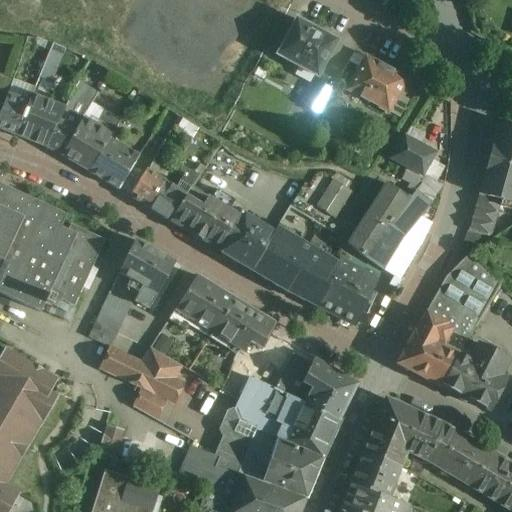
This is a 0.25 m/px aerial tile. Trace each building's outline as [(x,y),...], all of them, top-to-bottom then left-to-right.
[(336,42),(297,21),(278,55),(301,67),(298,73),(314,82),(336,42)] [(37,50),(48,54),(52,44),(41,41),(37,50)] [(66,50),(52,44),(48,54),(38,78),(52,84),(66,50)] [(366,58),(355,52),(349,63),(360,69),(366,58)] [(406,80),(366,58),(360,69),(348,91),(388,113),(406,80)] [(12,82),(0,77),(0,101),(4,103),(12,82)] [(34,89),(13,82),(7,96),(0,113),(0,131),(15,137),(31,96),(34,89)] [(64,109),(64,111),(59,122),(58,122),(47,149),(61,157),(83,118),(82,118),(96,95),(77,85),(64,109)] [(64,109),(31,96),(15,137),(47,149),(58,122),(59,122),(64,111),(64,109)] [(167,110),(154,131),(162,136),(175,115),(167,110)] [(96,126),(83,118),(61,157),(89,173),(109,140),(115,130),(120,121),(105,111),(96,126)] [(197,130),(183,121),(177,131),(191,140),(197,130)] [(511,128),(498,125),(478,195),(479,195),(501,202),(511,204),(511,128)] [(436,154),(405,137),(390,160),(422,178),(432,162),(436,154)] [(138,157),(109,140),(89,173),(118,190),(138,157)] [(190,143),(180,158),(185,161),(181,167),(179,166),(177,171),(180,173),(179,175),(183,177),(176,190),(185,196),(184,198),(185,198),(205,166),(202,164),(209,155),(190,143)] [(227,149),(219,144),(216,149),(223,155),(227,149)] [(260,168),(236,156),(232,153),(223,167),(228,170),(226,173),(219,169),(218,163),(223,155),(216,149),(205,166),(185,198),(201,208),(207,199),(233,214),(260,168)] [(138,157),(118,190),(131,199),(148,173),(154,161),(141,152),(138,157)] [(444,168),(432,162),(422,178),(426,180),(434,185),(444,168)] [(164,183),(148,173),(131,199),(148,209),(164,183)] [(334,219),(352,192),(331,179),(313,205),(334,219)] [(444,185),(434,185),(426,180),(423,183),(442,193),(444,185)] [(176,190),(164,183),(148,209),(169,222),(185,198),(184,198),(185,196),(176,190)] [(0,294),(40,313),(44,305),(51,308),(55,299),(73,308),(104,241),(63,223),(66,217),(0,186),(0,294)] [(409,200),(392,221),(390,219),(384,229),(381,227),(362,257),(382,271),(401,239),(429,205),(434,197),(420,186),(409,200)] [(390,187),(376,209),(372,207),(347,246),(361,258),(361,257),(362,257),(381,227),(384,229),(390,219),(392,221),(409,200),(390,187)] [(501,202),(479,195),(469,232),(487,237),(488,237),(491,235),(501,202)] [(233,214),(207,199),(201,208),(185,198),(169,222),(251,272),(274,234),(243,215),(241,219),(233,214)] [(313,221),(290,207),(277,229),(300,243),(313,221)] [(300,243),(277,229),(274,234),(251,272),(285,292),(317,308),(329,287),(327,285),(338,265),(300,243)] [(469,232),(467,232),(460,250),(463,253),(464,252),(487,237),(469,232)] [(159,255),(135,241),(118,274),(143,287),(134,302),(148,310),(175,264),(159,255)] [(468,256),(445,279),(415,333),(414,333),(397,365),(441,388),(458,356),(467,340),(466,340),(477,321),(476,320),(496,284),(468,256)] [(376,281),(348,266),(340,260),(338,265),(327,285),(329,287),(317,308),(354,327),(376,281)] [(234,300),(197,277),(174,311),(212,334),(234,300)] [(108,295),(87,338),(109,348),(130,306),(108,295)] [(276,325),(234,300),(212,334),(238,350),(244,353),(250,343),(262,351),(276,325)] [(172,342),(162,336),(154,350),(164,356),(172,342)] [(315,378),(351,397),(357,385),(280,340),(273,353),(294,366),(295,366),(316,377),(315,378)] [(285,374),(262,362),(265,353),(262,351),(250,343),(244,353),(238,350),(238,351),(234,361),(252,369),(248,379),(272,389),(273,389),(278,392),(285,374)] [(509,361),(478,344),(469,361),(458,356),(441,388),(484,411),(501,379),(500,378),(509,361)] [(181,369),(150,350),(141,363),(109,348),(99,370),(141,390),(166,402),(174,406),(184,385),(185,385),(175,380),(181,369)] [(0,511),(10,511),(20,495),(6,486),(42,424),(43,424),(58,397),(51,393),(58,380),(5,349),(0,357),(0,511)] [(294,366),(273,353),(271,357),(270,356),(270,358),(287,368),(285,374),(278,392),(340,421),(351,397),(315,378),(316,377),(295,366),(294,366)] [(272,389),(249,379),(234,410),(233,410),(238,423),(256,431),(256,430),(262,416),(260,416),(272,389)] [(278,392),(273,389),(272,389),(260,416),(262,416),(256,430),(277,439),(322,459),(340,421),(278,392)] [(157,422),(162,411),(166,402),(141,390),(136,400),(133,408),(157,422)] [(511,511),(511,467),(442,426),(385,401),(364,455),(399,468),(406,452),(426,461),(511,511)] [(256,431),(238,423),(233,410),(234,410),(232,409),(227,412),(219,431),(221,437),(222,437),(214,457),(218,458),(214,469),(242,479),(243,477),(261,484),(277,439),(256,430),(256,431)] [(125,432),(106,426),(97,455),(115,460),(125,432)] [(322,459),(277,439),(261,484),(305,499),(322,459)] [(261,484),(243,477),(242,479),(214,469),(218,458),(214,457),(191,447),(178,478),(207,489),(200,507),(212,511),(300,511),(305,499),(261,484)] [(399,468),(364,455),(351,486),(387,498),(399,468)] [(152,511),(159,489),(104,471),(91,511),(152,511)] [(387,498),(351,486),(343,508),(354,511),(403,511),(406,505),(387,498)]
